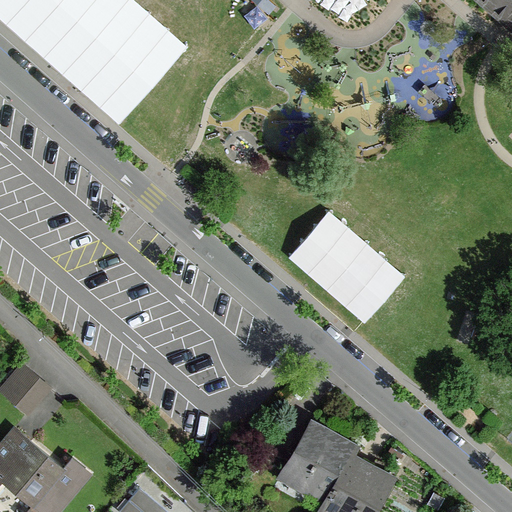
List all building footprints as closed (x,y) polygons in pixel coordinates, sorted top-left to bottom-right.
[(0,0),(0,8),(110,102),(176,26),(146,0),(0,0)] [(511,0),(479,0),(511,28),(511,0)] [(295,252),(370,320),(412,273),(337,206),(295,252)] [(26,356),(4,387),(36,410),(58,379),(26,356)] [(315,511),(379,511),(398,479),(361,458),(356,455),(361,447),(307,416),(273,476),(321,503),(315,511)] [(64,472),(11,429),(0,443),(0,484),(32,510),(64,472)] [(123,505),(131,511),(171,511),(175,508),(145,481),(123,505)]
